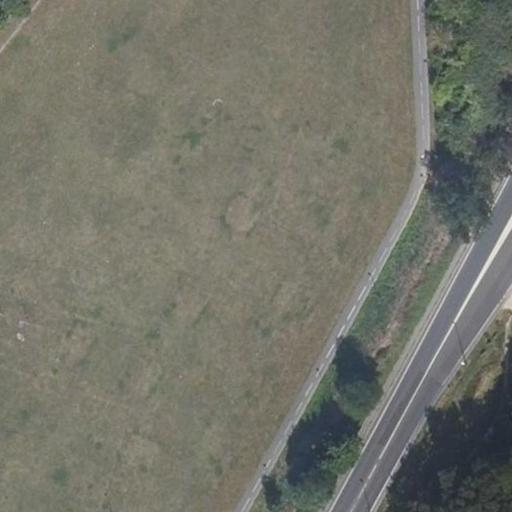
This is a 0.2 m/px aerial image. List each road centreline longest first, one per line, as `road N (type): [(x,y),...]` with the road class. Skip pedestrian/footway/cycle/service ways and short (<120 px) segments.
road 1 (primary): [(456,317),(350,511)]
road 2 (primary): [(511,205),(456,317)]
